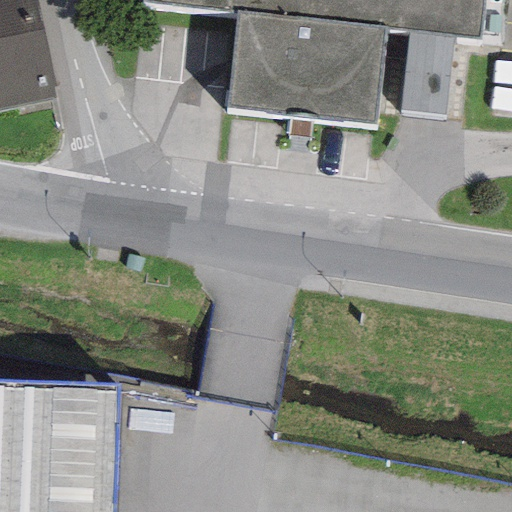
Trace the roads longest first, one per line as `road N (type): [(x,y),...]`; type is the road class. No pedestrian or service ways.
road 1 (unclassified): [(511,274),(118,213)]
road 2 (unclassified): [(118,213),(52,0)]
